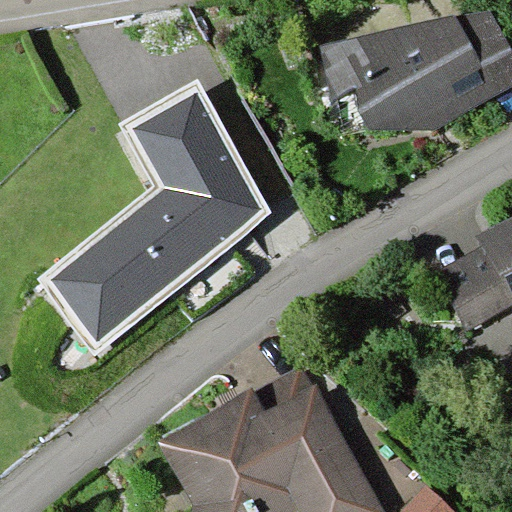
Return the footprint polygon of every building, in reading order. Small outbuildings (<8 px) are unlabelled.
[(377,123),(443,120),(511,80),(511,50),(489,15),(328,52),(339,97),(359,89),(377,123)] [(201,62),(187,74),(213,105),(227,93),(201,62)] [(198,221),(248,180),(176,90),(106,145),(138,185),(48,256),(112,335),(220,249),(198,221)] [(511,219),(477,239),(482,248),(437,273),(469,330),(511,305),(511,219)] [(303,511),(381,511),(312,388),(265,414),(253,393),(161,444),(198,511),(301,511),(303,511)]
